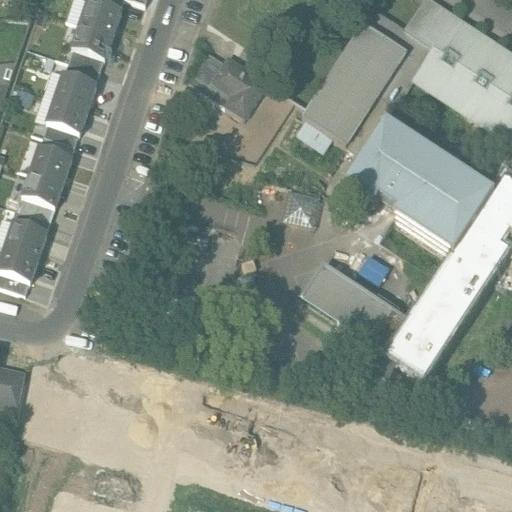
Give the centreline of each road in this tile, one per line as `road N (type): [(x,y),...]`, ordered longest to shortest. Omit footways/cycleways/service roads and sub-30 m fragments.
road 1 (residential): [(171,0),(59,335)]
road 2 (residential): [(419,461),(201,388)]
road 3 (residential): [(201,388),(59,335)]
road 4 (residential): [(161,511),(201,388)]
